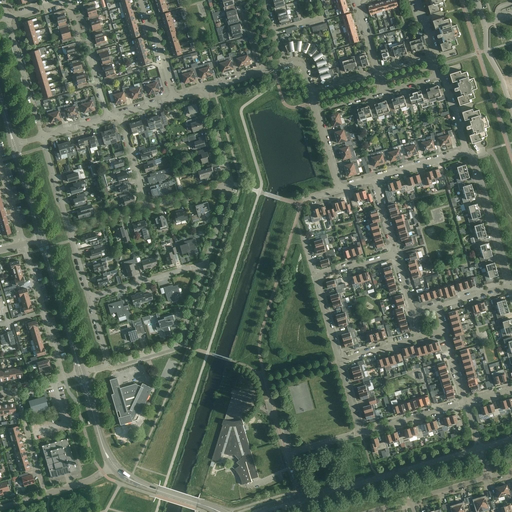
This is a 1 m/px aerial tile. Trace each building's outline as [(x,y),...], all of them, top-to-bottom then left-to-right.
[(223,7),(224,10),(236,7),(236,4),(234,4),(233,0),(232,0),(223,3),(225,7),(223,7)] [(389,0),(392,8),(398,7),(396,0),(389,0)] [(430,0),(432,5),(428,6),(431,14),(441,11),(440,8),(446,7),(443,0),(430,0)] [(86,7),(87,12),(95,10),(94,5),(95,4),(94,1),(83,5),(83,8),(86,7)] [(284,1),(274,3),(276,8),(274,8),(275,11),(287,7),(286,4),(285,5),(284,1)] [(123,12),(132,10),(130,5),(122,7),(118,8),(119,14),(123,12)] [(371,15),(376,13),(374,5),(368,6),(370,15),(371,15)] [(340,15),(349,12),(348,12),(347,6),(338,9),(340,14),(340,15)] [(237,10),(236,7),(224,10),(225,13),(226,13),(228,17),(237,14),(236,10),(237,10)] [(287,7),(275,11),(276,14),(277,13),(279,18),(288,15),(287,11),(288,10),(287,7)] [(55,16),(57,21),(65,19),(64,14),(66,13),(65,10),(53,13),(54,16),(55,16)] [(97,15),(95,10),(87,12),(89,17),(87,18),(88,21),(89,20),(94,19),(93,16),(97,15)] [(351,14),(351,13),(342,16),(342,17),(342,16),(344,22),(352,19),(351,14)] [(239,18),(237,14),(228,17),(229,21),(228,22),(229,25),(241,21),(240,18),(239,18)] [(98,15),(97,15),(93,16),(94,19),(89,20),(91,26),(99,23),(98,18),(99,18),(99,16),(98,15)] [(288,15),(279,18),(280,22),(279,22),(279,25),(292,22),(291,19),(289,19),(288,15)] [(441,34),(438,35),(437,35),(437,36),(437,37),(438,37),(438,38),(439,38),(442,37),(444,43),(440,44),(443,52),(453,49),(452,46),(458,45),(456,37),(460,35),(457,24),(452,26),(450,18),(444,20),(443,17),(433,21),(436,29),(439,28),(441,34)] [(23,22),(24,28),(33,26),(32,22),(37,21),(36,18),(31,20),(23,22)] [(67,24),(65,19),(57,21),(58,26),(57,27),(58,30),(59,29),(64,28),(63,25),(67,24)] [(242,24),(241,21),(229,25),(229,28),(231,27),(232,31),(242,29),(240,24),(242,24)] [(68,23),(67,24),(63,25),(64,28),(59,29),(61,34),(69,32),(68,27),(69,26),(68,23)] [(92,34),(93,34),(97,32),(97,30),(101,28),(99,23),(91,26),(92,31),(91,31),(92,34)] [(38,24),(33,26),(24,28),(26,34),(35,32),(34,28),(38,26),(38,24)] [(93,34),(95,39),(103,36),(102,31),(103,31),(102,28),(101,28),(97,30),(97,32),(93,34)] [(243,33),(242,29),(232,31),(228,33),(230,40),(245,36),(244,32),(243,33)] [(39,30),(35,32),(26,34),(28,40),(36,37),(35,33),(40,32),(39,30)] [(71,37),(69,32),(61,34),(62,39),(61,40),(62,43),(74,39),(73,36),(71,37)] [(41,36),(36,37),(28,40),(30,46),(38,43),(37,39),(42,38),(41,36)] [(105,41),(103,36),(95,39),(96,44),(94,44),(95,48),(107,44),(106,41),(105,41)] [(359,41),(357,36),(349,38),(350,43),(350,44),(359,41)] [(416,40),(415,40),(418,51),(422,50),(423,51),(424,49),(422,47),(422,46),(426,45),(424,36),(421,37),(421,39),(418,40),(416,40)] [(133,40),(135,45),(143,43),(142,38),(142,37),(133,40),(133,41),(133,40)] [(409,40),(406,41),(409,50),(413,48),(413,49),(413,53),(415,53),(415,52),(418,51),(415,40),(415,41),(413,41),(410,42),(409,40)] [(293,43),(294,51),(298,51),(300,51),(301,43),(302,43),(302,42),(298,41),(298,43),(293,43)] [(401,56),(405,55),(406,56),(407,54),(405,52),(404,51),(409,50),(406,41),(403,42),(404,44),(401,45),(398,46),(398,45),(401,56)] [(292,52),(294,51),(293,43),(293,42),(284,43),(288,53),(292,52)] [(75,43),(63,46),(64,50),(65,49),(67,54),(75,52),(74,47),(76,46),(75,43)] [(306,44),(302,43),(301,43),(300,51),(304,52),(306,53),(309,46),(310,44),(307,43),(306,44)] [(401,56),(398,45),(397,43),(392,45),(391,43),(388,44),(389,46),(392,55),(396,53),(396,54),(395,58),(398,58),(398,57),(401,56)] [(392,55),(389,46),(388,44),(384,45),(386,49),(383,50),(381,51),(381,50),(382,54),(378,55),(380,60),(383,59),(384,61),(387,60),(388,61),(390,59),(388,57),(387,56),(392,55)] [(314,48),(309,46),(306,53),(309,55),(311,56),(316,50),(317,49),(315,47),(314,48)] [(101,59),(109,56),(108,51),(109,51),(108,48),(96,51),(97,54),(99,53),(101,59)] [(31,58),(40,56),(39,52),(43,51),(43,49),(38,50),(29,52),(31,58)] [(314,59),(315,61),(322,56),(323,56),(321,53),(320,53),(316,50),(311,56),(314,59)] [(247,56),(242,57),(245,66),(250,64),(249,60),(252,59),(251,57),(249,51),(246,52),(247,56)] [(77,57),(75,52),(67,54),(68,59),(67,60),(68,63),(71,62),(74,61),(73,58),(77,57)] [(359,54),(359,55),(356,55),(359,64),(363,63),(364,64),(363,67),(365,68),(365,66),(369,65),(365,52),(359,54)] [(233,56),(234,62),(236,61),(237,65),(239,65),(239,67),(245,66),(242,57),(237,59),(236,55),(235,55),(234,53),(232,53),(233,56)] [(44,54),(40,56),(31,58),(33,64),(41,62),(40,58),(45,56),(44,54)] [(348,58),(351,71),(355,70),(356,71),(357,69),(355,66),(359,64),(356,55),(350,57),(350,58),(348,58)] [(80,59),(79,56),(77,57),(73,58),(74,61),(71,62),(72,67),(81,64),(79,59),(80,59)] [(111,61),(109,56),(101,59),(102,64),(101,64),(102,67),(103,67),(107,65),(106,63),(111,61)] [(233,56),(224,58),(228,71),(233,69),(232,63),(234,62),(233,56)] [(318,66),(325,64),(326,64),(327,64),(326,60),(325,61),(322,56),(315,61),(317,64),(318,66)] [(149,63),(148,58),(139,61),(141,66),(140,66),(141,66),(150,64),(149,63)] [(224,58),(219,60),(216,61),(218,67),(221,66),(223,72),(228,71),(224,58)] [(342,60),(339,61),(342,69),(346,68),(346,69),(345,72),(348,73),(348,72),(351,71),(348,58),(345,59),(342,60)] [(46,60),(41,62),(33,64),(35,70),(43,67),(42,63),(47,62),(46,60)] [(105,72),(113,69),(116,69),(115,66),(112,67),(111,64),(113,64),(112,61),(111,61),(106,63),(107,65),(103,67),(105,72)] [(203,64),(204,68),(207,77),(212,75),(210,69),(213,68),(212,62),(203,64)] [(82,70),(81,64),(72,67),(69,68),(70,70),(73,69),(74,72),(73,72),(73,76),(75,75),(79,74),(78,71),(82,70)] [(195,67),(197,73),(200,72),(202,78),(207,77),(204,68),(202,69),(202,68),(199,67),(198,67),(197,64),(194,65),(195,67)] [(326,67),(326,64),(325,64),(318,66),(320,73),(327,70),(327,71),(329,70),(328,67),(326,67)] [(48,66),(43,67),(35,70),(36,76),(45,73),(44,69),(48,68),(48,66)] [(187,69),(188,73),(190,82),(196,80),(194,74),(197,73),(195,67),(187,69)] [(75,75),(76,80),(85,78),(83,73),(84,72),(83,69),(82,70),(78,71),(79,74),(75,75)] [(114,74),(113,69),(105,72),(106,77),(104,78),(105,81),(117,77),(116,74),(114,74)] [(178,70),(180,78),(183,77),(185,83),(190,82),(188,73),(187,69),(181,71),(181,69),(178,70)] [(327,70),(320,73),(321,77),(322,79),(326,78),(327,78),(327,79),(328,79),(328,78),(329,78),(329,77),(331,77),(330,76),(333,75),(332,69),(329,70),(327,71),(327,70)] [(458,87),(455,88),(454,88),(454,89),(454,90),(455,90),(455,91),(456,91),(459,90),(461,96),(457,97),(460,105),(470,102),(470,100),(475,98),(473,90),(477,89),(474,78),(469,79),(467,72),(461,73),(460,71),(450,74),(453,82),(456,81),(458,87)] [(49,72),(45,73),(36,76),(38,81),(47,79),(45,75),(50,74),(49,72)] [(51,77),(47,79),(38,81),(40,87),(48,85),(47,81),(52,79),(51,77)] [(86,83),(85,78),(76,80),(78,85),(76,86),(77,89),(89,85),(88,82),(86,83)] [(157,82),(151,84),(154,93),(159,91),(158,88),(161,87),(158,78),(155,79),(157,82)] [(150,80),(142,83),(144,91),(147,90),(148,94),(154,93),(151,84),(150,80)] [(53,83),(48,85),(40,87),(41,93),(50,90),(49,86),(53,85),(53,83)] [(140,87),(135,89),(137,98),(142,96),(141,92),(144,91),(142,83),(139,83),(140,87)] [(439,101),(445,99),(442,89),(438,90),(437,89),(438,86),(436,85),(435,86),(432,87),(435,98),(437,97),(439,101)] [(123,92),(118,94),(120,102),(126,101),(124,94),(127,94),(125,87),(125,88),(122,88),(123,92)] [(137,98),(135,89),(129,90),(128,87),(125,87),(127,94),(130,93),(132,99),(137,98)] [(432,87),(429,88),(428,87),(426,89),(429,92),(425,94),(427,102),(428,104),(436,101),(435,98),(432,87)] [(51,92),(55,91),(55,89),(50,90),(41,93),(43,99),(52,96),(51,92)] [(428,104),(427,102),(425,94),(420,95),(420,94),(421,91),(419,90),(418,92),(415,92),(418,103),(418,105),(421,104),(422,108),(428,106),(428,104)] [(120,102),(118,94),(113,95),(111,91),(108,92),(111,101),(114,100),(115,104),(120,102)] [(415,92),(415,93),(412,93),(411,93),(409,94),(411,97),(412,97),(407,99),(410,107),(413,106),(412,105),(416,104),(415,104),(418,103),(418,104),(418,103),(415,92)] [(401,97),(398,98),(401,109),(401,108),(403,107),(406,107),(407,108),(410,107),(407,99),(403,100),(403,99),(404,96),(401,95),(401,97)] [(86,101),(86,103),(89,112),(94,110),(94,107),(97,107),(94,97),(91,98),(91,100),(86,101)] [(401,109),(398,98),(394,99),(393,98),(392,99),(394,102),(394,103),(390,104),(393,112),(395,112),(395,110),(398,109),(400,108),(401,109)] [(77,102),(79,108),(82,107),(84,113),(89,112),(86,103),(86,101),(86,100),(85,99),(77,102)] [(386,104),(386,101),(384,100),(384,102),(380,103),(384,115),(389,114),(390,115),(393,114),(392,112),(393,112),(390,104),(386,105),(386,104)] [(75,106),(70,108),(72,117),(78,115),(76,109),(79,108),(77,102),(74,103),(75,106)] [(373,109),(375,118),(378,117),(382,116),(384,115),(380,103),(377,104),(376,103),(374,104),(377,107),(377,108),(373,109)] [(69,104),(60,107),(62,113),(65,112),(67,118),(72,117),(70,108),(69,104)] [(186,116),(189,118),(191,114),(198,112),(196,104),(194,105),(192,104),(191,106),(188,107),(189,109),(186,116)] [(363,108),(366,119),(366,118),(369,117),(369,118),(372,117),(372,118),(375,118),(373,109),(369,110),(368,109),(369,106),(367,105),(366,107),(363,108)] [(58,111),(53,113),(56,121),(61,120),(59,113),(62,113),(60,107),(57,107),(58,111)] [(360,113),(356,114),(357,120),(359,125),(367,122),(366,119),(363,108),(360,109),(359,108),(357,109),(360,112),(360,113)] [(470,125),(467,126),(467,127),(467,128),(467,129),(468,129),(471,128),(473,134),(470,135),(472,144),(483,140),(482,138),(487,136),(485,128),(489,127),(486,116),(481,117),(479,110),(473,111),(473,109),(462,112),(465,120),(468,119),(470,125)] [(330,116),(332,121),(343,118),(342,112),(330,116)] [(158,116),(152,117),(156,129),(159,128),(160,130),(162,132),(165,130),(165,128),(164,126),(162,120),(159,120),(158,116)] [(156,129),(152,117),(146,119),(148,124),(145,125),(147,130),(148,133),(152,132),(152,130),(156,129)] [(343,118),(332,121),(333,127),(340,125),(340,128),(347,126),(346,123),(345,123),(343,118)] [(192,123),(191,120),(186,121),(188,126),(192,125),(194,132),(203,129),(201,121),(192,123)] [(138,131),(143,129),(141,121),(135,122),(138,131)] [(138,132),(138,131),(135,122),(129,124),(132,134),(138,132)] [(335,132),(336,138),(350,134),(348,128),(347,128),(347,126),(340,128),(341,131),(335,132)] [(107,131),(110,140),(110,141),(111,144),(117,142),(120,141),(118,134),(115,135),(113,129),(107,131)] [(443,137),(446,145),(451,144),(450,137),(452,136),(451,130),(448,131),(449,135),(443,137)] [(110,141),(110,140),(107,131),(101,133),(103,139),(101,140),(100,139),(97,139),(99,146),(105,144),(105,145),(106,145),(107,144),(108,144),(108,143),(109,141),(110,141)] [(427,141),(429,150),(435,149),(433,142),(436,141),(434,135),(433,133),(430,133),(431,136),(426,138),(427,142),(427,141)] [(350,134),(336,138),(338,143),(344,141),(345,144),(351,143),(351,140),(351,139),(350,134)] [(441,147),(446,145),(443,137),(443,134),(437,135),(437,134),(434,135),(436,141),(439,140),(441,147)] [(96,147),(93,136),(85,138),(87,145),(90,144),(91,148),(96,147)] [(194,149),(196,149),(206,146),(205,142),(207,142),(205,136),(198,138),(199,140),(192,142),(192,143),(193,149),(194,149)] [(85,146),(87,145),(85,138),(77,140),(78,143),(75,144),(78,152),(86,150),(85,146)] [(424,152),(429,150),(427,141),(427,142),(421,143),(420,139),(417,140),(419,146),(422,145),(424,152)] [(409,143),(410,146),(413,155),(418,153),(417,151),(419,150),(418,146),(419,146),(417,140),(413,141),(410,140),(408,140),(409,143)] [(63,144),(66,153),(72,152),(72,153),(75,152),(73,144),(70,145),(69,142),(63,144)] [(341,154),(350,152),(354,151),(351,143),(345,144),(346,147),(340,149),(341,154)] [(407,157),(413,155),(410,146),(409,143),(401,145),(402,151),(405,150),(407,157)] [(60,155),(66,153),(63,144),(57,145),(58,149),(55,150),(58,158),(61,157),(60,155)] [(400,152),(402,151),(401,145),(392,147),(394,151),(396,160),(401,158),(400,152)] [(152,147),(145,149),(142,150),(143,153),(140,154),(142,160),(152,157),(151,154),(154,153),(152,147)] [(396,160),(394,151),(388,153),(387,149),(384,150),(386,156),(389,155),(391,161),(396,160)] [(209,157),(207,152),(205,153),(204,150),(197,151),(198,155),(201,154),(203,158),(201,159),(203,164),(209,162),(207,157),(209,157)] [(383,157),(386,156),(384,150),(376,152),(379,165),(385,163),(383,157)] [(350,152),(341,154),(343,160),(349,158),(350,161),(356,159),(358,159),(357,156),(355,156),(354,151),(350,152)] [(374,166),(379,165),(376,152),(367,155),(369,161),(372,160),(374,166)] [(116,158),(115,158),(109,160),(110,163),(113,162),(115,168),(124,166),(122,159),(117,161),(116,158)] [(154,170),(153,166),(156,165),(156,164),(162,162),(161,158),(149,161),(150,164),(144,166),(145,172),(154,170)] [(345,166),(346,171),(358,168),(359,167),(356,159),(350,161),(351,164),(345,166)] [(456,170),(458,174),(468,171),(466,165),(459,167),(458,163),(452,165),(454,171),(456,170)] [(213,178),(212,174),(214,173),(212,167),(198,171),(201,179),(205,178),(205,180),(213,178)] [(346,171),(348,177),(360,173),(358,168),(346,171)] [(73,171),(74,174),(66,176),(68,182),(79,179),(77,173),(79,172),(79,169),(73,171)] [(432,171),(435,180),(439,179),(440,181),(446,180),(444,173),(440,175),(439,169),(432,171)] [(127,180),(127,178),(125,171),(120,173),(120,170),(113,172),(114,178),(117,177),(119,182),(127,180)] [(154,173),(155,176),(147,178),(148,181),(147,181),(148,182),(149,184),(157,182),(158,182),(158,181),(165,180),(163,174),(166,173),(165,170),(154,173)] [(424,178),(424,179),(426,185),(432,184),(432,181),(435,180),(432,171),(426,173),(427,177),(424,178)] [(458,185),(464,183),(463,180),(470,178),(468,171),(458,174),(459,178),(456,179),(457,182),(454,183),(455,185),(458,184),(458,185)] [(413,176),(416,186),(419,185),(420,187),(426,185),(424,179),(421,180),(419,175),(413,176)] [(408,184),(405,185),(407,191),(413,189),(412,187),(416,186),(413,176),(407,178),(408,184)] [(119,193),(120,192),(120,193),(123,192),(124,194),(128,192),(127,191),(128,190),(127,188),(129,187),(128,185),(129,185),(128,180),(123,182),(124,185),(121,186),(120,184),(115,185),(116,192),(119,193)] [(160,195),(164,194),(166,193),(165,189),(166,189),(165,186),(166,185),(169,185),(169,186),(175,185),(174,180),(169,181),(165,183),(159,184),(160,187),(154,189),(151,190),(153,197),(159,195),(159,196),(160,196),(160,195)] [(400,180),(393,182),(396,192),(400,191),(401,193),(407,191),(405,185),(401,186),(400,180)] [(74,187),(70,188),(71,191),(72,191),(73,194),(82,191),(82,190),(83,190),(84,188),(84,187),(85,186),(83,181),(73,184),(74,187)] [(396,192),(393,182),(387,184),(389,190),(385,191),(388,200),(391,199),(390,196),(393,195),(392,193),(396,192)] [(462,190),(463,194),(473,191),(471,184),(465,186),(464,183),(458,185),(460,190),(462,190)] [(366,190),(359,192),(362,202),(366,201),(367,203),(373,201),(371,194),(367,195),(366,190)] [(473,191),(463,194),(464,198),(462,198),(464,204),(470,202),(469,199),(475,197),(473,191)] [(358,203),(362,202),(359,192),(353,194),(355,200),(351,201),(353,207),(359,205),(358,203)] [(76,196),(77,199),(73,200),(75,206),(85,203),(83,197),(85,196),(84,193),(76,196)] [(127,204),(125,205),(134,202),(132,195),(127,197),(126,194),(119,196),(120,200),(123,199),(124,202),(126,201),(127,204)] [(349,215),(352,214),(350,204),(346,205),(345,201),(338,202),(341,212),(345,211),(346,213),(347,213),(349,213),(349,215)] [(195,206),(197,214),(191,216),(192,223),(205,219),(203,213),(210,211),(207,202),(195,206)] [(337,213),(341,212),(338,202),(332,204),(333,209),(330,209),(333,219),(336,218),(335,216),(338,215),(337,213)] [(468,209),(469,213),(479,210),(477,204),(471,206),(470,202),(464,204),(465,210),(468,209)] [(396,203),(388,206),(390,212),(398,209),(396,203)] [(81,211),(80,211),(77,212),(79,219),(90,216),(89,211),(93,210),(91,205),(81,208),(82,209),(81,211)] [(330,209),(326,210),(325,206),(319,208),(322,218),(325,217),(326,219),(328,218),(328,221),(333,219),(330,209)] [(314,214),(310,215),(312,223),(322,220),(322,218),(319,208),(312,210),(314,214)] [(368,212),(370,218),(379,215),(377,209),(368,212)] [(400,215),(398,209),(390,212),(391,218),(394,217),(400,215)] [(187,220),(185,212),(182,213),(181,210),(179,211),(175,212),(176,213),(175,213),(174,214),(175,218),(174,219),(176,222),(181,221),(187,220)] [(479,210),(469,213),(470,217),(468,218),(469,224),(475,222),(475,219),(481,217),(479,210)] [(394,217),(396,223),(405,220),(403,214),(400,215),(394,217)] [(380,221),(379,215),(370,218),(372,224),(377,222),(380,221)] [(157,224),(158,228),(159,230),(168,228),(166,222),(165,220),(163,220),(161,216),(154,218),(156,224),(157,224)] [(0,228),(9,226),(7,222),(6,222),(5,219),(0,220),(0,228)] [(405,220),(396,223),(398,229),(409,226),(408,220),(405,220)] [(150,237),(149,233),(147,227),(146,221),(142,222),(142,221),(138,223),(132,225),(134,233),(141,231),(144,239),(150,237)] [(379,228),(377,222),(372,224),(369,224),(370,231),(379,228)] [(474,229),(475,233),(485,230),(483,223),(476,225),(475,222),(469,224),(471,230),(474,229)] [(9,226),(0,228),(0,231),(1,235),(3,234),(3,236),(5,235),(5,234),(7,233),(7,234),(11,233),(9,226)] [(411,231),(409,226),(398,229),(400,235),(408,232),(411,231)] [(129,240),(127,232),(126,230),(123,230),(122,227),(118,229),(118,228),(116,228),(117,229),(114,230),(116,235),(117,238),(119,237),(119,238),(123,237),(124,242),(129,240)] [(381,234),(379,228),(370,231),(372,237),(381,234)] [(475,243),(481,242),(480,238),(487,236),(485,230),(475,233),(476,237),(473,238),(475,243)] [(90,242),(91,246),(102,242),(100,236),(96,237),(94,232),(84,236),(86,243),(90,242)] [(408,232),(400,235),(401,241),(404,240),(410,238),(415,237),(415,235),(409,236),(408,232)] [(326,234),(320,236),(321,239),(314,241),(314,242),(316,248),(326,245),(329,244),(327,238),(328,238),(326,234)] [(383,240),(381,234),(372,237),(374,242),(383,240)] [(415,237),(410,238),(404,240),(406,246),(405,246),(406,249),(416,246),(415,243),(417,243),(415,237)] [(187,251),(188,253),(189,256),(195,254),(193,250),(195,249),(194,245),(195,244),(194,239),(187,241),(184,242),(185,244),(179,246),(182,254),(186,253),(185,252),(187,251)] [(384,246),(383,240),(374,242),(377,251),(383,250),(382,247),(384,246)] [(359,242),(357,243),(358,246),(354,247),(357,255),(363,253),(359,242)] [(479,248),(481,252),(491,249),(489,243),(482,245),(481,242),(475,243),(477,249),(479,248)] [(90,259),(100,256),(101,256),(100,254),(104,252),(103,247),(102,247),(101,245),(93,247),(94,250),(90,251),(91,253),(89,254),(90,259)] [(325,252),(326,255),(334,253),(333,249),(328,251),(326,245),(316,248),(318,254),(325,252)] [(170,249),(171,252),(165,254),(168,265),(176,263),(173,254),(176,253),(175,247),(170,249)] [(354,247),(348,248),(351,257),(357,255),(354,247)] [(342,250),(345,259),(351,257),(348,248),(342,250)] [(416,259),(419,258),(416,249),(410,251),(411,254),(409,254),(410,260),(410,261),(416,259)] [(491,249),(481,252),(482,256),(479,257),(481,263),(487,261),(486,258),(493,256),(491,249)] [(334,253),(326,255),(327,259),(320,261),(322,267),(322,268),(332,265),(330,258),(336,257),(334,253)] [(144,269),(157,265),(155,257),(141,261),(144,269)] [(420,260),(419,258),(416,259),(410,261),(410,260),(407,261),(409,267),(418,265),(417,261),(420,260)] [(11,269),(12,269),(11,269),(20,266),(20,265),(20,264),(19,262),(18,262),(18,261),(10,263),(11,269)] [(105,261),(98,263),(92,265),(94,272),(98,270),(99,271),(103,270),(104,269),(107,268),(105,261)] [(485,268),(486,272),(496,269),(494,262),(488,264),(487,261),(481,263),(483,269),(485,268)] [(136,274),(135,272),(133,264),(125,266),(128,276),(136,274)] [(384,275),(392,272),(390,266),(388,267),(387,264),(381,266),(384,275)] [(421,264),(418,265),(409,267),(411,273),(420,271),(418,267),(421,266),(421,264)] [(106,276),(119,272),(118,269),(103,274),(104,277),(96,279),(99,287),(108,284),(106,276)] [(496,269),(486,272),(487,276),(485,277),(487,283),(493,281),(492,277),(498,276),(496,269)] [(420,271),(411,273),(413,279),(421,277),(420,271)] [(365,282),(365,284),(371,283),(371,280),(368,272),(362,274),(365,282)] [(384,275),(381,276),(382,278),(383,277),(384,281),(385,281),(394,278),(392,272),(384,275)] [(362,274),(356,275),(359,284),(360,287),(362,286),(361,283),(365,282),(362,274)] [(350,277),(353,288),(357,286),(357,288),(360,287),(359,284),(356,275),(350,277)] [(467,279),(470,288),(476,286),(475,284),(478,283),(476,276),(467,279)] [(15,280),(15,279),(14,280),(16,285),(25,283),(24,282),(25,281),(24,278),(23,278),(23,277),(15,280)] [(386,285),(383,286),(384,288),(387,287),(396,284),(394,278),(385,281),(386,285)] [(335,287),(336,290),(342,288),(346,287),(345,283),(338,285),(336,279),(326,282),(326,283),(328,288),(328,289),(335,287)] [(464,289),(470,288),(467,279),(461,281),(464,289)] [(458,291),(464,289),(461,281),(455,283),(458,291)] [(450,297),(457,295),(453,283),(447,285),(450,297)] [(397,290),(396,284),(387,287),(390,296),(396,294),(395,291),(397,290)] [(168,302),(171,301),(175,300),(176,301),(181,299),(177,285),(170,287),(169,286),(164,287),(168,302)] [(441,287),(442,290),(444,295),(443,295),(444,298),(450,297),(447,285),(441,287)] [(442,290),(441,287),(435,289),(438,297),(443,295),(444,295),(442,290)] [(19,297),(20,297),(28,294),(28,293),(28,292),(28,290),(27,289),(26,288),(18,291),(19,297)] [(332,302),(342,299),(340,293),(343,292),(342,288),(336,290),(337,293),(330,296),(332,302)] [(432,299),(438,297),(435,289),(429,290),(432,299)] [(426,301),(432,299),(429,290),(423,292),(426,301)] [(138,293),(138,294),(131,296),(133,304),(141,302),(141,303),(153,299),(151,293),(143,296),(142,292),(138,293)] [(426,301),(423,292),(417,294),(420,302),(426,301)] [(395,303),(404,300),(402,294),(393,297),(395,303)] [(342,299),(332,302),(334,308),(341,306),(342,310),(348,308),(345,298),(342,299)] [(496,305),(497,309),(507,306),(505,300),(499,302),(498,298),(492,300),(494,306),(496,305)] [(18,303),(20,308),(31,305),(29,300),(21,302),(18,303)] [(122,305),(123,304),(122,300),(108,305),(110,313),(115,311),(118,313),(119,318),(126,316),(123,306),(122,306),(122,305)] [(405,307),(404,300),(395,303),(397,309),(402,307),(402,308),(405,307)] [(484,302),(478,304),(480,313),(486,311),(484,302)] [(474,314),(480,313),(478,304),(472,306),(474,314)] [(21,314),(24,313),(33,311),(33,310),(33,309),(32,306),(31,306),(31,305),(20,308),(21,314)] [(507,306),(497,309),(498,313),(496,314),(498,320),(504,318),(503,315),(509,313),(507,306)] [(338,321),(348,318),(348,319),(349,318),(347,312),(350,311),(349,307),(348,308),(342,310),(343,313),(336,315),(336,316),(336,315),(338,321)] [(394,310),(396,316),(404,313),(402,308),(402,307),(397,309),(394,310)] [(457,310),(448,313),(450,319),(459,316),(457,310)] [(406,319),(404,313),(396,316),(397,322),(406,319)] [(172,315),(173,315),(164,318),(164,319),(158,321),(158,322),(155,323),(157,331),(161,330),(163,331),(165,336),(170,335),(169,331),(170,331),(169,327),(170,327),(170,325),(172,325),(173,324),(173,323),(173,322),(174,321),(173,320),(175,320),(175,319),(173,320),(172,315)] [(450,319),(452,325),(461,322),(459,318),(463,317),(462,315),(459,316),(450,319)] [(348,318),(338,321),(338,322),(340,327),(339,327),(340,328),(347,326),(348,329),(354,327),(353,324),(350,325),(348,319),(348,318)] [(502,325),(503,329),(511,326),(511,322),(511,319),(505,321),(504,318),(498,320),(498,322),(499,326),(502,325)] [(398,326),(396,326),(396,328),(399,328),(408,325),(406,319),(397,322),(398,326)] [(29,329),(37,326),(37,327),(38,326),(37,325),(38,325),(37,322),(36,322),(36,321),(30,322),(30,320),(25,322),(27,329),(29,329)] [(134,327),(135,330),(128,332),(128,334),(124,335),(126,340),(130,339),(131,342),(135,340),(138,339),(137,334),(141,333),(140,328),(143,328),(141,320),(132,322),(134,327)] [(466,327),(465,325),(462,326),(461,322),(452,325),(454,331),(466,327)] [(409,331),(408,325),(399,328),(401,334),(409,331)] [(511,326),(503,329),(504,333),(502,333),(503,339),(509,337),(508,334),(511,333),(511,326)] [(355,331),(354,327),(348,329),(349,333),(342,335),(343,341),(354,338),(352,332),(355,331)] [(454,331),(455,336),(455,337),(461,335),(464,334),(463,330),(466,329),(466,327),(454,331)] [(378,331),(381,339),(387,337),(384,329),(378,331)] [(7,333),(0,336),(2,340),(0,340),(2,345),(10,343),(11,345),(15,344),(11,331),(7,332),(7,333)] [(375,341),(381,339),(378,331),(372,332),(375,341)] [(369,343),(375,341),(372,332),(366,334),(369,343)] [(464,334),(461,335),(455,337),(455,336),(452,337),(454,343),(463,341),(465,340),(464,334)] [(508,344),(509,348),(511,347),(511,340),(510,341),(509,337),(503,339),(505,345),(508,344)] [(355,344),(354,338),(343,341),(344,341),(345,347),(352,345),(354,349),(360,347),(359,346),(359,343),(355,344)] [(438,341),(432,343),(435,352),(441,350),(438,341)] [(465,347),(463,341),(454,343),(456,350),(465,347)] [(426,345),(429,354),(435,352),(432,343),(426,345)] [(414,345),(407,347),(410,356),(411,358),(416,356),(416,354),(414,349),(414,348),(414,345)] [(426,345),(420,347),(423,355),(429,354),(426,345)] [(410,356),(407,347),(401,349),(404,359),(411,358),(410,356)] [(420,347),(414,348),(414,349),(416,354),(416,356),(417,357),(423,355),(420,347)] [(44,348),(36,351),(36,350),(35,350),(37,356),(46,354),(45,353),(46,352),(45,349),(44,349),(44,348)] [(460,351),(461,357),(470,354),(468,348),(460,351)] [(394,355),(397,364),(403,362),(400,353),(394,355)] [(472,360),(470,354),(461,357),(463,363),(472,360)] [(391,365),(397,364),(394,355),(388,357),(391,365)] [(392,369),(391,365),(388,357),(382,359),(385,367),(386,371),(390,370),(392,369)] [(48,359),(38,362),(37,359),(31,361),(27,362),(28,366),(35,364),(37,369),(50,365),(48,359)] [(379,369),(385,367),(382,359),(376,360),(379,369)] [(353,374),(363,371),(362,365),(365,364),(364,360),(357,362),(359,366),(351,368),(352,368),(353,374)] [(473,366),(472,360),(463,363),(465,369),(473,366)] [(436,364),(438,370),(446,368),(444,362),(443,362),(441,363),(438,364),(436,364)] [(37,369),(38,374),(44,372),(45,373),(48,372),(48,371),(51,370),(50,365),(37,369)] [(475,372),(473,366),(465,369),(467,375),(475,372)] [(21,368),(14,369),(16,379),(22,378),(21,368)] [(448,374),(446,368),(438,370),(439,376),(448,374)] [(10,380),(16,379),(14,369),(8,370),(10,380)] [(365,377),(363,371),(353,374),(355,380),(362,378),(363,382),(369,380),(368,376),(365,377)] [(478,372),(475,372),(467,375),(468,381),(476,378),(476,379),(479,378),(478,372)] [(501,383),(498,374),(498,372),(492,374),(492,376),(495,384),(501,383)] [(498,374),(501,383),(507,381),(504,372),(498,374)] [(439,376),(441,382),(450,380),(448,374),(439,376)] [(135,413),(136,413),(139,415),(152,388),(142,383),(140,386),(135,384),(124,387),(124,388),(120,389),(117,378),(109,380),(114,394),(111,395),(116,412),(118,411),(120,417),(118,418),(120,425),(132,422),(132,421),(133,420),(135,415),(134,415),(135,413)] [(468,381),(469,387),(470,387),(478,384),(476,379),(476,378),(468,381)] [(359,393),(359,394),(369,391),(368,387),(371,386),(370,384),(369,380),(363,382),(364,385),(357,387),(357,388),(359,393)] [(451,386),(450,380),(441,382),(443,388),(444,388),(451,386)] [(479,384),(478,384),(470,387),(472,393),(481,390),(479,384)] [(452,385),(451,386),(444,388),(445,394),(453,392),(454,392),(452,385)] [(371,397),(369,391),(359,394),(361,400),(368,398),(369,401),(375,400),(374,396),(371,397)] [(455,398),(453,392),(445,394),(446,400),(455,398)] [(428,395),(422,397),(424,405),(430,403),(428,395),(427,395),(428,395)] [(28,401),(31,410),(37,408),(38,412),(48,409),(44,396),(28,401)] [(413,399),(410,400),(412,409),(418,407),(416,398),(415,399),(415,396),(412,396),(413,399)] [(418,407),(424,405),(422,397),(416,398),(418,407)] [(375,400),(369,401),(370,405),(363,407),(365,413),(375,410),(373,404),(376,403),(375,400)] [(406,411),(412,409),(410,400),(404,402),(406,411)] [(498,408),(500,415),(506,413),(505,410),(509,409),(506,400),(500,402),(502,407),(498,408)] [(400,412),(406,411),(404,402),(398,404),(400,412)] [(400,412),(398,404),(392,405),(394,414),(400,412)] [(487,406),(489,415),(493,414),(494,416),(500,415),(498,408),(495,409),(493,404),(487,406)] [(489,415),(487,406),(480,407),(482,413),(478,414),(481,423),(484,422),(483,419),(490,417),(489,415)] [(377,416),(375,410),(365,413),(365,414),(367,419),(366,419),(367,420),(374,418),(375,421),(381,419),(380,415),(377,416)] [(449,416),(452,425),(456,424),(457,427),(463,425),(461,419),(457,420),(456,415),(449,416)] [(452,425),(449,416),(443,418),(445,424),(441,425),(443,431),(449,429),(448,427),(452,425)] [(231,423),(231,421),(228,421),(226,420),(223,420),(222,425),(223,425),(212,460),(219,462),(221,455),(223,455),(224,453),(226,454),(227,455),(228,455),(229,456),(230,456),(231,456),(232,456),(233,455),(234,454),(239,460),(236,463),(239,466),(234,469),(237,472),(239,475),(239,476),(239,477),(238,478),(242,485),(250,482),(252,482),(251,479),(258,477),(243,425),(244,425),(242,420),(240,421),(237,421),(235,421),(235,423),(234,423),(232,423),(231,423)] [(443,431),(441,425),(438,426),(436,420),(430,422),(432,431),(436,430),(437,433),(443,431)] [(425,430),(422,431),(424,437),(430,435),(429,432),(432,431),(430,422),(424,424),(425,430)] [(8,429),(9,435),(19,432),(17,426),(8,429)] [(424,437),(422,431),(418,432),(417,426),(410,428),(413,437),(417,436),(418,439),(424,437)] [(413,437),(410,428),(404,430),(406,436),(402,437),(404,443),(410,441),(409,438),(413,437)] [(21,438),(19,432),(9,435),(11,441),(21,438)] [(404,443),(402,437),(399,438),(397,432),(391,434),(393,443),(397,442),(398,445),(404,443)] [(393,443),(391,434),(384,436),(386,441),(383,442),(384,449),(390,447),(390,444),(393,443)] [(11,441),(13,447),(23,444),(21,438),(11,441)] [(371,440),(372,444),(370,444),(372,452),(378,450),(384,449),(383,442),(379,443),(377,438),(371,440)] [(48,474),(50,474),(51,478),(74,472),(70,460),(67,461),(73,459),(73,460),(74,460),(71,453),(67,439),(42,446),(48,469),(47,470),(48,474)] [(25,451),(23,444),(13,447),(15,453),(25,451)] [(26,457),(25,451),(15,453),(17,459),(26,457)] [(28,463),(26,457),(17,459),(18,465),(28,463)] [(30,469),(28,463),(18,465),(20,472),(30,469)] [(32,475),(26,476),(25,473),(19,475),(20,480),(22,479),(24,486),(34,483),(32,475)] [(0,483),(0,495),(3,495),(2,491),(8,490),(6,482),(0,483)] [(510,497),(511,496),(511,491),(511,490),(509,491),(507,485),(506,485),(505,484),(503,485),(503,486),(501,486),(504,496),(510,494),(510,497)] [(498,498),(504,496),(501,486),(499,487),(498,486),(496,487),(496,488),(495,488),(497,494),(494,495),(496,501),(499,500),(498,498)] [(485,495),(479,497),(481,504),(488,502),(485,495)] [(475,506),(481,504),(479,497),(473,499),(475,506)] [(463,502),(456,504),(459,511),(465,509),(463,502)] [(490,509),(488,502),(481,504),(483,511),(490,509)]
